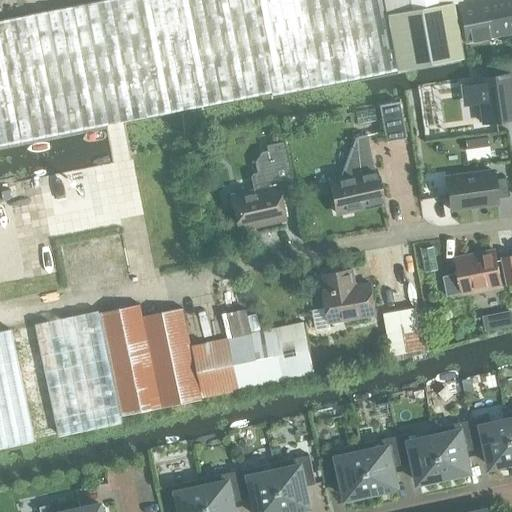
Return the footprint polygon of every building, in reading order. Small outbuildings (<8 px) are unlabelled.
[(98,0),(0,19),(0,143),(269,92),(269,94),(351,78),(395,69),(428,63),(461,58),(451,2),(455,1),(454,0),(455,0),(98,0)] [(511,0),(455,0),(454,0),(455,1),(459,23),(463,41),(470,40),(470,41),(511,31),(511,16),(511,10),(511,9),(511,0)] [(486,75),(475,77),(482,122),(511,117),(511,97),(510,83),(511,82),(511,58),(485,65),(486,75)] [(397,102),(379,105),(385,140),(404,137),(397,102)] [(339,179),(328,181),(335,213),(382,202),(375,171),(373,171),(365,135),(354,137),(339,179)] [(208,157),(204,140),(187,144),(191,161),(208,157)] [(277,186),(290,183),(280,142),(265,145),(266,150),(260,151),(253,162),(256,171),(251,173),(249,177),(251,188),(229,193),(236,227),(283,217),(277,186)] [(507,195),(506,185),(505,176),(493,178),(492,168),(445,175),(450,209),(497,202),(496,197),(507,195)] [(462,292),(462,293),(501,285),(494,250),(455,258),(458,273),(442,276),(446,295),(462,292)] [(511,282),(511,255),(502,258),(507,284),(511,282)] [(369,315),(375,314),(370,283),(358,285),(353,281),(351,270),(351,269),(323,274),(326,291),(323,291),(326,307),(313,309),(316,327),(329,325),(328,322),(351,318),(355,317),(358,320),(363,321),(367,319),(369,315)] [(0,447),(121,422),(120,416),(161,407),(142,316),(139,304),(99,313),(99,311),(0,331),(0,447)] [(143,316),(142,316),(161,407),(202,399),(203,399),(203,397),(191,345),(191,344),(183,308),(182,308),(143,316)] [(391,353),(423,347),(416,308),(384,314),(391,353)] [(223,313),(228,337),(239,390),(314,374),(304,321),(303,321),(260,330),(259,330),(256,314),(247,316),(246,309),(223,313)] [(511,313),(511,310),(500,312),(503,327),(511,325),(511,313)] [(239,390),(228,337),(191,345),(203,397),(239,390)] [(476,449),(487,446),(491,467),(495,466),(496,469),(510,466),(509,463),(511,461),(511,441),(507,418),(492,421),(490,415),(470,420),(476,449)] [(444,477),(451,475),(452,479),(466,475),(465,472),(469,471),(465,451),(476,449),(470,420),(433,428),(435,433),(444,477)] [(404,464),(414,462),(419,482),(423,481),(424,485),(438,481),(437,478),(444,477),(435,433),(418,437),(417,431),(397,435),(404,464)] [(372,492),(379,491),(379,494),(393,491),(393,488),(397,487),(393,467),(404,464),(397,435),(361,443),(372,492)] [(361,443),(325,451),(331,480),(342,478),(347,498),(351,497),(352,500),(365,497),(365,494),(372,492),(361,443)] [(284,511),(291,510),(291,511),(297,511),(306,510),(305,507),(309,506),(305,486),(316,483),(309,455),(273,463),(284,511)] [(243,499),(254,497),(257,511),(282,511),(284,511),(273,463),(237,470),(243,499)] [(208,511),(234,511),(233,502),(243,499),(237,470),(201,478),(208,511)] [(208,511),(201,478),(165,486),(170,511),(208,511)] [(50,504),(51,511),(106,511),(105,508),(102,508),(101,504),(81,509),(79,498),(50,504)]
